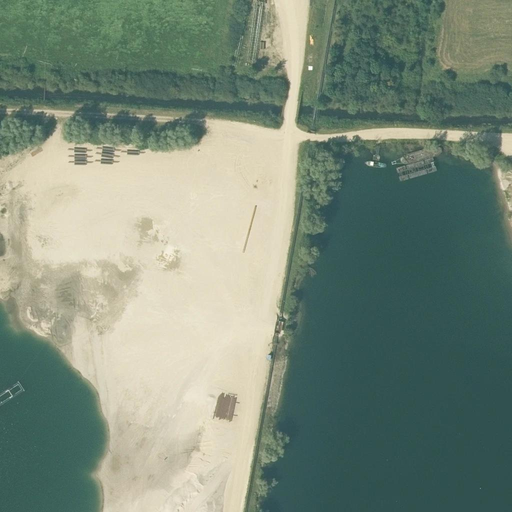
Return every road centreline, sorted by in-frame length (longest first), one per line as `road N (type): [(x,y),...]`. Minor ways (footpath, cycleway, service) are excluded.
road 1 (track): [(0,112),(197,121),(326,138),(390,131),(511,138)]
road 2 (track): [(234,511),(285,205),(287,134)]
road 3 (track): [(296,0),(287,134)]
